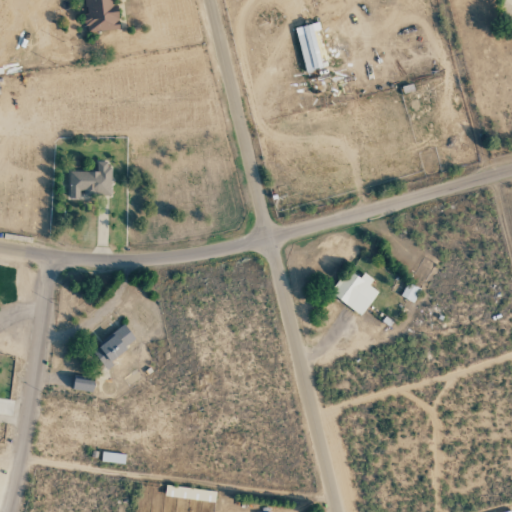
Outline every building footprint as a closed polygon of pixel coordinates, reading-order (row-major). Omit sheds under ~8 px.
[(84,0),(86,15),(83,15),(85,33),(118,30),(114,0),(84,0)] [(304,74),(310,73),(314,93),(327,91),(325,83),(331,82),(319,22),(295,27),(304,74)] [(68,171),(69,197),(81,197),(81,195),(109,195),(109,161),(96,161),(96,171),(68,171)] [(361,315),(377,291),(368,285),(373,279),(363,272),(359,278),(347,269),(330,294),(361,315)] [(400,296),(412,303),(420,289),(407,282),(400,296)] [(104,366),(136,340),(124,325),(91,351),(104,366)] [(72,389),(92,392),(93,380),(73,378),(72,389)] [(101,461),(124,462),(125,454),(102,453),(101,461)]
